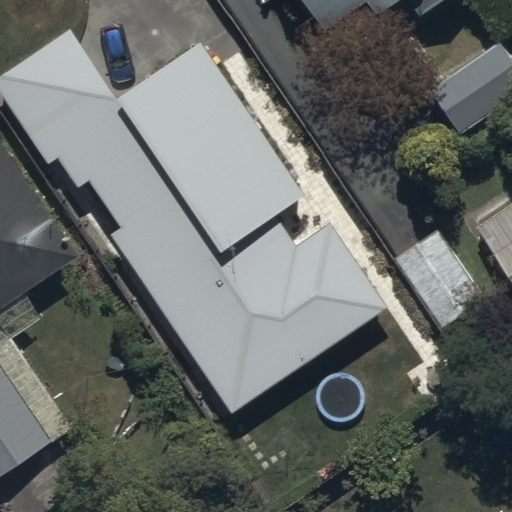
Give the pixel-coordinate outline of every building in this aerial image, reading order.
[(310,0),(328,26),(366,0),(399,0),(410,16),(433,0),(310,0)] [(71,24),(0,73),(0,79),(227,412),(302,361),(389,302),(332,219),(300,240),(278,208),(309,187),(203,32),(117,91),(71,24)] [(433,85),(465,132),(511,99),(511,53),(502,38),(433,85)] [(0,302),(74,252),(0,144),(0,302)] [(511,197),(480,220),(511,266),(511,197)] [(392,260),(437,326),(486,294),(440,228),(392,260)] [(0,468),(44,438),(0,374),(0,468)]
